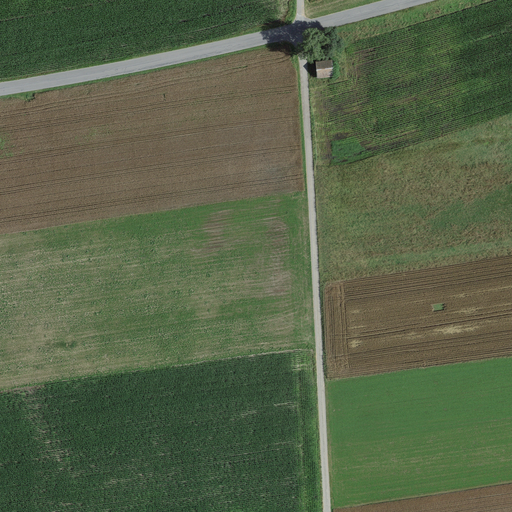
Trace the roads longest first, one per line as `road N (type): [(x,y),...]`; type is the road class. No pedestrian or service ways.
road 1 (track): [(298,0),(328,511)]
road 2 (unclassified): [(0,88),(300,29),(403,0)]
